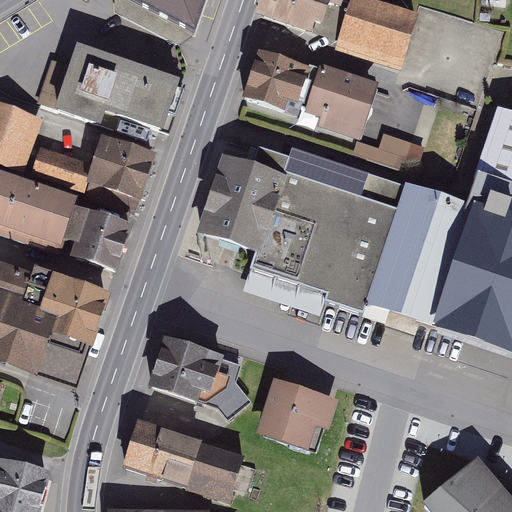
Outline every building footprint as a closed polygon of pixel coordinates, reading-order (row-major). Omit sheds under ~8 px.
[(196,41),(209,0),(116,0),(116,3),(196,41)] [(331,0),(267,0),(261,25),(322,40),(331,0)] [(411,24),(348,6),(336,49),(399,66),(411,24)] [(168,88),(60,55),(44,109),(151,142),(168,88)] [(375,98),(259,66),(245,116),(361,148),(375,98)] [(451,212),(228,138),(184,270),(509,378),(511,368),(511,126),(483,116),(451,212)] [(35,129),(0,117),(0,175),(17,181),(35,129)] [(80,170),(36,155),(26,184),(131,219),(148,169),(87,148),(80,170)] [(64,209),(0,188),(0,236),(50,253),(64,209)] [(127,238),(73,220),(59,263),(112,281),(127,238)] [(102,307),(0,273),(0,379),(23,386),(27,374),(75,390),(102,307)] [(244,375),(162,353),(143,422),(225,444),(244,375)] [(320,407),(266,393),(254,438),(308,452),(320,407)] [(234,459),(130,433),(118,479),(223,505),(234,459)] [(511,511),(511,504),(478,464),(425,508),(428,511),(511,511)] [(32,511),(39,483),(0,473),(0,511),(32,511)]
